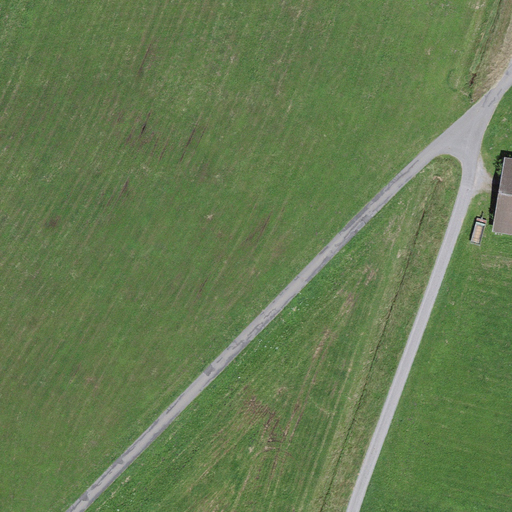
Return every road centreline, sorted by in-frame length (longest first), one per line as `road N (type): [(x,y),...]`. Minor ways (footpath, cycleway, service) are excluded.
road 1 (track): [(68,511),(511,78)]
road 2 (track): [(486,106),(352,511)]
